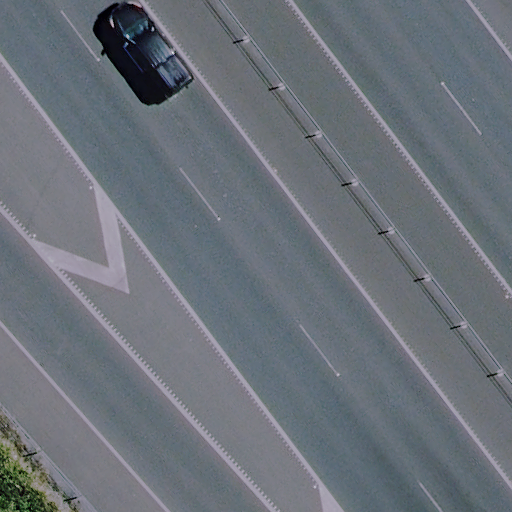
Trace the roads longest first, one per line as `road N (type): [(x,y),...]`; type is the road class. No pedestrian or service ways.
road 1 (motorway): [(440,511),(49,0)]
road 2 (motorway): [(235,511),(0,256)]
road 3 (motorway): [(376,0),(511,176)]
